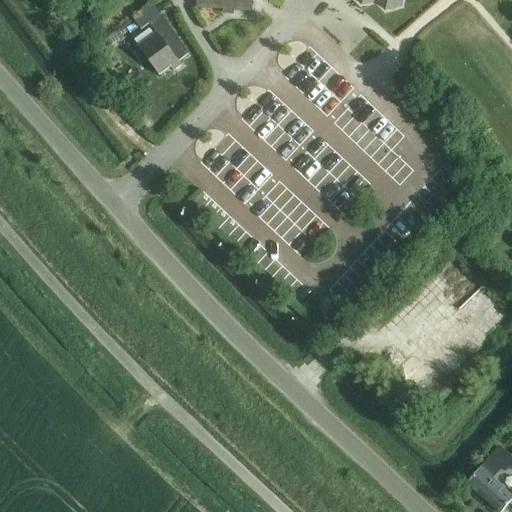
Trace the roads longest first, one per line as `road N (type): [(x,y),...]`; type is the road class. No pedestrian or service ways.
road 1 (unclassified): [(417,511),(360,462),(0,73)]
road 2 (unclassified): [(281,511),(0,221)]
